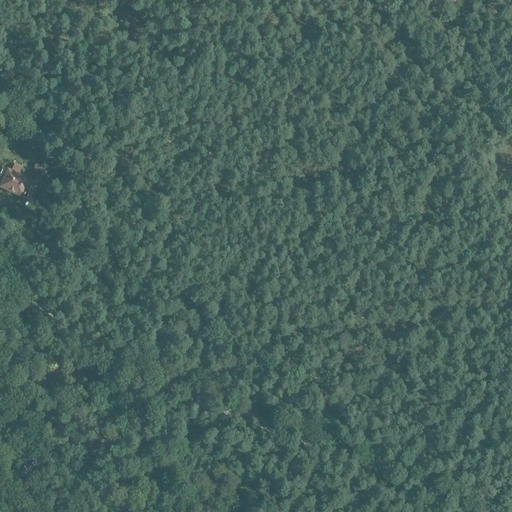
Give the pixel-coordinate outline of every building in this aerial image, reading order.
[(32,149),(40,130),(29,125),(21,144),(32,149)] [(12,139),(3,142),(4,148),(14,146),(12,139)] [(49,169),(36,164),(34,170),(46,175),(49,169)] [(0,187),(0,188),(11,194),(19,176),(22,168),(15,165),(12,172),(8,170),(3,168),(0,174),(0,177),(4,179),(0,187)] [(19,176),(11,194),(22,199),(26,190),(34,194),(38,185),(29,181),(30,180),(19,176)]
